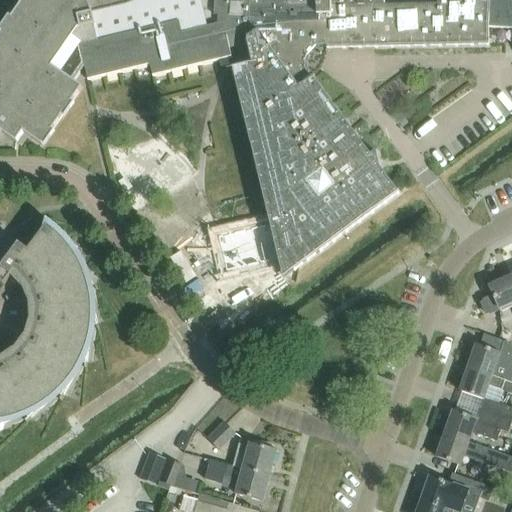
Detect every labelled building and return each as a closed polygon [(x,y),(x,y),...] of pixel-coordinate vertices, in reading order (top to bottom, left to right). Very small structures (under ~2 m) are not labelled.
[(511,0),(139,0),(137,1),(133,3),(128,5),(124,6),(122,0),(23,0),(0,33),(0,133),(15,144),(22,134),(41,147),(81,89),(73,83),(83,68),(87,81),(149,66),(152,78),(231,59),(229,50),(245,46),(250,65),(231,70),(282,282),(398,195),(311,79),(325,51),(487,47),(487,29),(487,27),(511,29),(511,0)] [(18,245),(15,249),(0,248),(0,284),(3,287),(10,278),(23,287),(28,304),(30,321),(25,336),(15,350),(1,359),(0,359),(0,419),(2,419),(4,425),(27,415),(25,411),(36,406),(40,411),(58,394),(55,391),(64,382),(70,386),(81,363),(76,361),(81,352),(88,351),(91,327),(86,326),(88,314),(94,313),(89,289),(84,290),(81,278),(87,275),(73,254),(69,257),(63,247),(67,241),(47,227),(28,252),(18,245)] [(511,280),(511,277),(488,287),(493,297),(483,302),(484,303),(480,305),(485,315),(488,314),(489,315),(498,311),(511,305),(511,280)] [(511,385),(511,384),(511,348),(507,344),(484,336),(480,348),(475,346),(467,369),(511,385)] [(511,384),(511,385),(467,369),(459,392),(483,401),(479,411),(511,423),(511,410),(483,400),(488,387),(511,395),(511,384)] [(511,423),(479,411),(476,420),(452,412),(444,435),(468,443),(471,434),(497,443),(500,431),(508,434),(511,423)] [(206,439),(219,452),(236,435),(223,422),(206,439)] [(463,458),(496,469),(511,475),(511,472),(511,459),(468,444),(468,443),(444,435),(436,459),(459,467),(463,458)] [(242,470),(269,477),(276,452),(250,444),(249,448),(239,445),(233,467),(242,469),(242,470)] [(150,454),(140,480),(155,486),(165,460),(150,454)] [(159,483),(158,487),(169,491),(170,488),(174,489),(182,466),(167,461),(159,483)] [(221,484),(223,477),(235,481),(232,491),(236,493),(235,496),(262,504),(269,477),(242,470),(242,469),(233,467),(233,468),(210,461),(205,480),(221,484)] [(429,477),(420,502),(448,511),(474,511),(484,486),(473,482),(454,475),(450,485),(429,477)] [(182,511),(194,511),(197,502),(197,500),(184,497),(180,511),(182,511)] [(227,511),(228,510),(197,502),(194,511),(227,511)] [(448,511),(420,502),(416,511),(448,511)]
